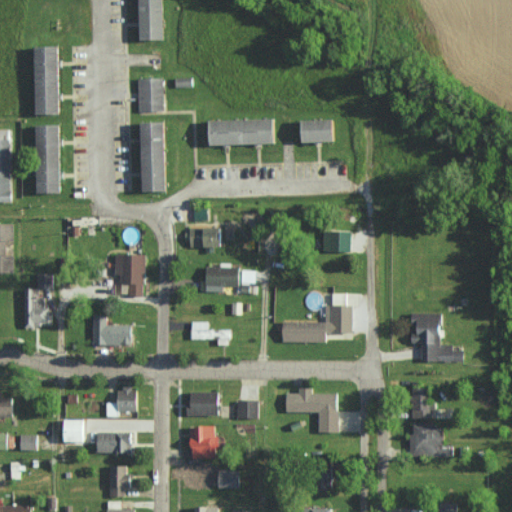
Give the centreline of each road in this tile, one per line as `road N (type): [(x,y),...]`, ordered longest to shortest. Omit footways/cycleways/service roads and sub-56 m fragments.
road 1 (residential): [(363,369),(62,367),(0,354)]
road 2 (residential): [(161,511),(159,218)]
road 3 (residential): [(380,511),(380,369),(363,369)]
road 4 (residential): [(363,369),(361,511)]
